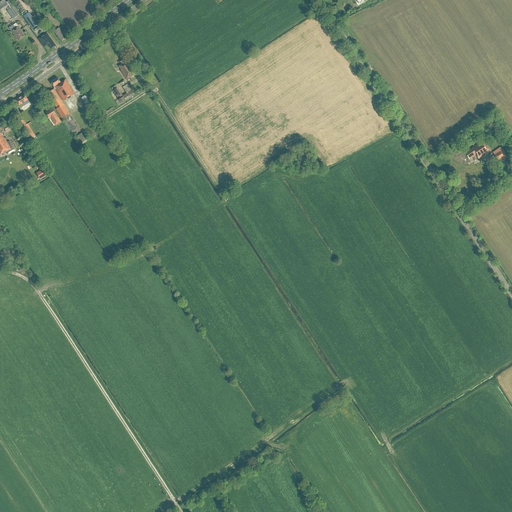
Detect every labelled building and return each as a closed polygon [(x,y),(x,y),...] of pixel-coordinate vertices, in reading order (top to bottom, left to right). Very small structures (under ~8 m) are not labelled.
[(20,14),(10,0),(8,0),(6,2),(11,8),(7,11),(13,19),(20,14)] [(12,0),(22,13),(25,11),(17,0),(12,0)] [(6,2),(0,6),(0,8),(2,11),(9,6),(6,2)] [(32,29),(38,25),(29,12),(28,13),(24,15),(23,16),(32,29)] [(18,27),(16,29),(13,25),(9,28),(18,41),(25,36),(18,27)] [(66,38),(61,30),(59,27),(54,31),(61,42),(66,38)] [(46,33),(39,38),(44,47),(48,44),(51,49),(56,46),(46,33)] [(135,75),(136,74),(129,62),(127,64),(124,59),(120,62),(122,64),(118,66),(121,70),(120,70),(126,79),(129,77),(130,79),(134,76),(135,76),(136,76),(135,75)] [(63,101),(75,94),(66,79),(60,83),(57,77),(51,82),(54,87),(63,101)] [(117,88),(113,91),(119,100),(116,102),(118,105),(122,103),(135,94),(132,90),(127,94),(126,93),(123,96),(117,88)] [(66,121),(69,119),(66,115),(69,113),(54,89),(48,93),(52,99),(51,100),(57,109),(56,109),(62,118),(64,117),(66,121)] [(21,108),(30,102),(24,94),(15,100),(19,106),(21,108)] [(85,95),(84,96),(80,98),(82,101),(83,101),(86,106),(90,113),(95,110),(85,95)] [(60,122),(52,109),(46,113),(49,117),(51,115),(57,124),(60,122)] [(19,122),(26,134),(30,131),(23,119),(19,122)] [(15,150),(15,149),(10,141),(9,141),(8,141),(7,142),(4,138),(3,138),(0,133),(0,155),(6,152),(7,154),(8,154),(9,154),(14,151),(15,151),(15,150)] [(81,143),(87,140),(82,133),(77,136),(81,143)] [(478,158),(490,150),(483,140),(471,148),(472,149),(466,153),(469,159),(475,154),(478,158)] [(500,147),(492,152),(500,163),(508,157),(500,147)] [(45,168),(37,173),(40,179),(49,174),(45,168)]
